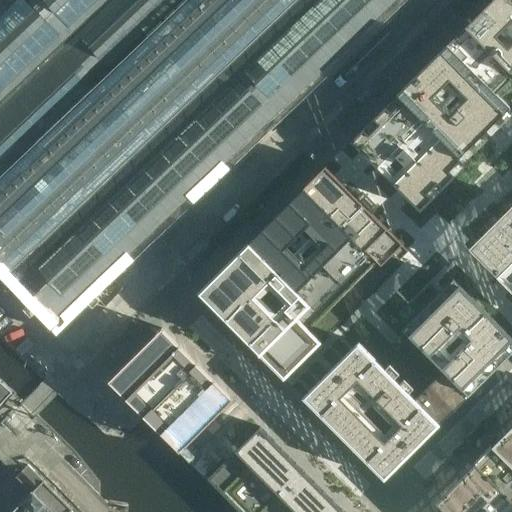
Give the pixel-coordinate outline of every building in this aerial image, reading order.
[(0,0),(0,263),(57,323),(396,0),(0,0)] [(511,0),(492,0),(350,141),(420,211),(451,180),(466,165),(459,158),(510,107),(497,93),(511,78),(511,0)] [(493,90),(442,141),(459,158),(466,165),(451,180),(476,205),(502,231),(511,220),(511,71),(471,30),(458,43),(472,57),(466,62),(493,90)] [(304,190),(199,294),(284,380),(319,345),(390,274),(382,266),(403,245),(325,167),(303,189),(304,190)] [(511,205),(468,249),(511,292),(511,205)] [(357,335),(298,394),(384,481),(511,353),(511,323),(457,268),(404,321),(407,324),(376,355),(357,335)] [(163,329),(110,382),(180,453),(233,400),(163,329)] [(75,511),(28,465),(23,470),(0,446),(0,405),(13,392),(0,380),(0,459),(17,476),(32,492),(11,511),(75,511)] [(511,511),(511,424),(431,505),(438,511),(511,511)] [(337,511),(260,435),(212,483),(241,511),(337,511)]
